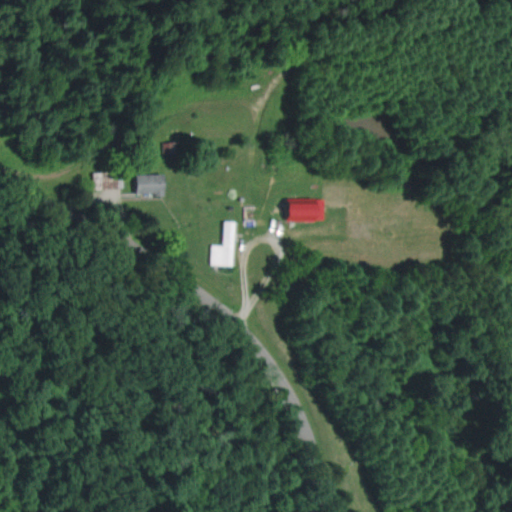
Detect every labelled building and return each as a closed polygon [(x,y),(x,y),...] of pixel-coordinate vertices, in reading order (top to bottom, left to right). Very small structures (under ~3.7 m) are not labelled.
[(159,152),(173,152),(173,142),(159,142),(159,152)] [(88,170),(89,188),(115,187),(114,169),(88,170)] [(131,174),(131,193),(159,193),(158,173),(131,174)] [(319,198),(282,197),(282,219),(318,219),(319,198)] [(229,220),(219,220),(218,244),(207,244),(206,264),(228,264),(229,220)]
